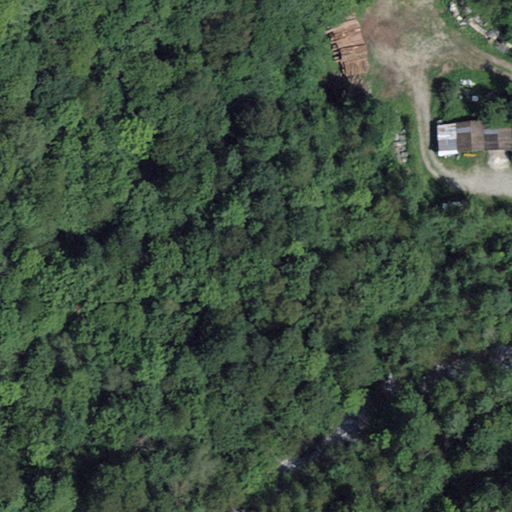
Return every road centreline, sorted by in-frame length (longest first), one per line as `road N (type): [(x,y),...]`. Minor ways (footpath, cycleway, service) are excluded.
road 1 (track): [(382,0),(396,93),(443,187),(511,190)]
road 2 (track): [(390,72),(447,63),(511,71)]
